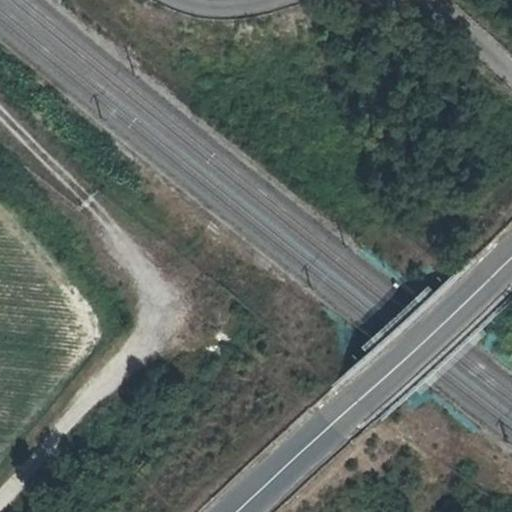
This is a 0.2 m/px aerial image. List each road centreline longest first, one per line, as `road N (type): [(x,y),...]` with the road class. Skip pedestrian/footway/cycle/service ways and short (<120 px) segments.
road 1 (tertiary): [(234,511),(511,254)]
road 2 (track): [(0,506),(135,350),(146,318),(132,265),(90,204)]
